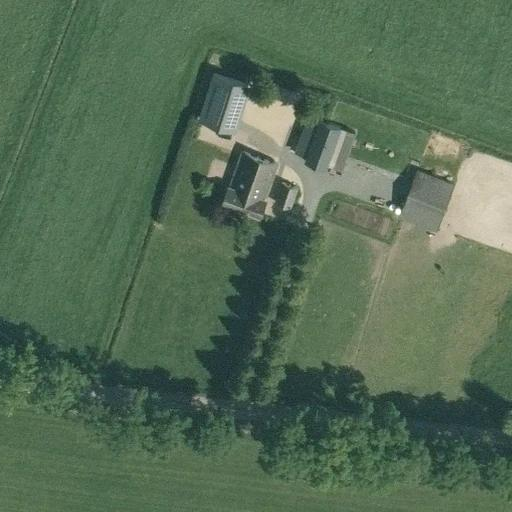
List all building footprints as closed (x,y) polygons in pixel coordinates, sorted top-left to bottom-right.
[(211,72),(197,118),(232,129),(246,83),(211,72)] [(326,166),(341,127),(319,119),(305,158),(326,166)] [(278,163),(242,151),(224,202),(260,215),(278,163)] [(436,230),(455,182),(417,169),(398,216),(436,230)] [(298,187),(282,182),(275,200),(291,206),(298,187)]
